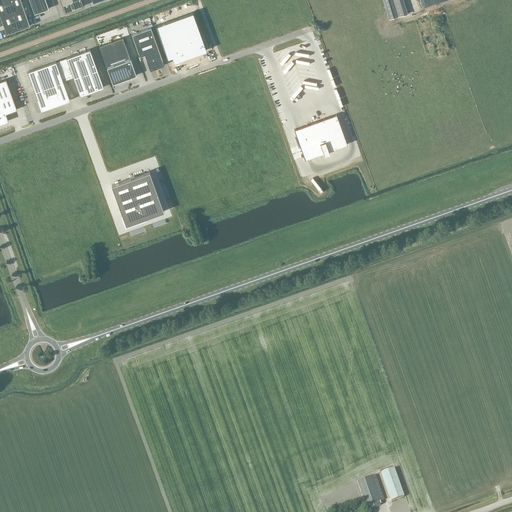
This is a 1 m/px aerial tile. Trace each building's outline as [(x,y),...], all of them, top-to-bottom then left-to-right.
[(0,0),(0,15),(7,34),(30,25),(21,0),(0,0)] [(29,0),(34,14),(49,8),(45,0),(29,0)] [(81,0),(60,0),(65,13),(84,6),(81,0)] [(383,0),(390,19),(407,13),(403,0),(383,0)] [(191,13),(155,25),(168,60),(172,59),(173,62),(205,50),(191,13)] [(151,27),(132,34),(140,56),(144,54),(150,70),(164,65),(151,27)] [(123,38),(99,46),(112,82),(113,82),(113,83),(121,80),(121,81),(136,75),(123,38)] [(90,49),(66,58),(80,96),(104,87),(90,49)] [(56,61),(27,72),(33,86),(35,93),(38,100),(39,102),(41,109),(70,99),(60,74),(56,61)] [(2,81),(0,81),(0,122),(8,120),(6,113),(17,109),(16,107),(6,79),(2,81)] [(337,113),(294,128),(305,159),(348,144),(337,113)] [(150,171),(111,185),(120,208),(122,213),(126,225),(164,211),(150,171)] [(391,501),(404,497),(394,469),(381,473),(391,501)] [(367,510),(380,505),(379,502),(384,500),(376,475),(357,482),(367,510)]
